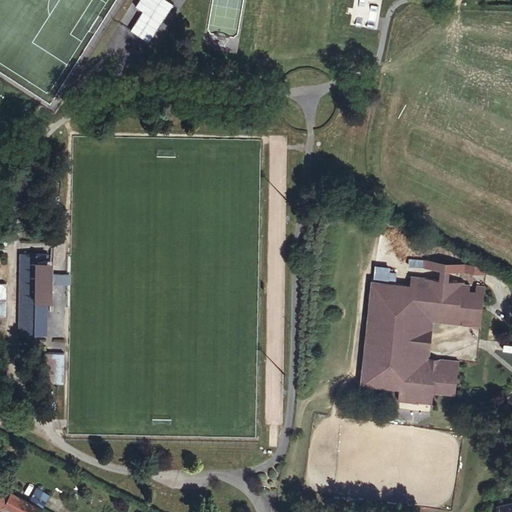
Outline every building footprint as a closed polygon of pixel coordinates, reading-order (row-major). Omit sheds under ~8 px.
[(173,3),(168,0),(137,0),(134,5),(142,11),(130,29),(149,41),(173,3)] [(23,249),(22,331),(49,331),(49,329),(50,321),(50,296),(51,255),(51,249),(23,249)] [(488,262),(429,254),(428,262),(487,270),(488,262)] [(56,255),(51,255),(50,296),(55,296),(55,279),(64,280),(72,280),(73,270),(64,270),(56,270),(56,255)] [(428,281),(429,272),(414,270),(413,279),(428,281)] [(482,322),(487,283),(478,281),(478,286),(474,286),(465,285),(466,280),(466,277),(429,272),(428,281),(413,279),(373,275),(361,378),(400,383),(398,394),(433,398),(435,387),(456,390),(460,362),(417,357),(423,309),(474,316),(474,321),(482,322)] [(434,316),(474,321),(474,316),(423,309),(417,357),(460,362),(460,357),(429,353),(434,316)] [(64,351),(44,351),(44,382),(64,382),(64,351)] [(51,493),(37,486),(31,499),(44,506),(51,493)] [(511,511),(511,499),(511,500),(496,503),(497,511),(511,511)]
